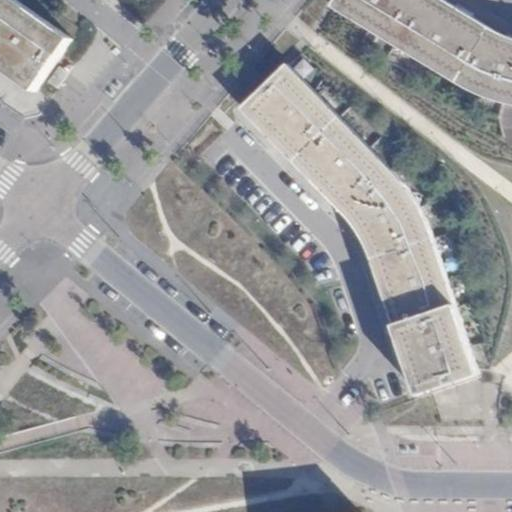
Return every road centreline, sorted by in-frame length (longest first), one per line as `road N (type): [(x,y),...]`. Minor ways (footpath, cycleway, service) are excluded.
road 1 (residential): [(318,433),(364,370),(373,335),(367,302),(329,230),(231,134)]
road 2 (residential): [(42,209),(318,433)]
road 3 (residential): [(42,209),(223,0)]
road 4 (residential): [(318,433),(360,467),(406,485),(511,487)]
